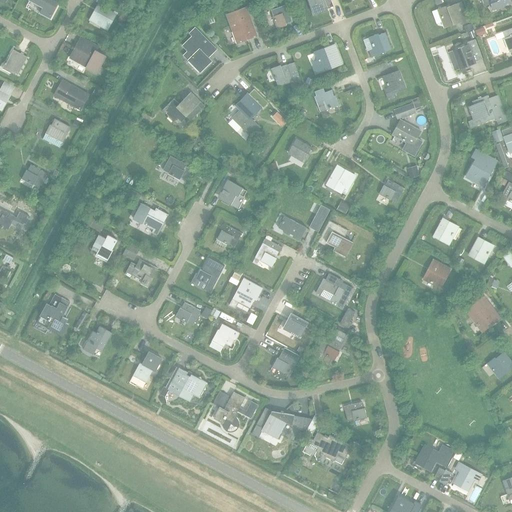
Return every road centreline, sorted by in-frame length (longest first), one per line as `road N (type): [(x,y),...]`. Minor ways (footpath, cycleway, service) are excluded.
road 1 (unclassified): [(305,511),(0,348)]
road 2 (residential): [(382,375),(369,311),(427,192)]
road 3 (residential): [(382,375),(287,395),(235,375)]
road 4 (residential): [(206,91),(238,61),(340,25)]
road 5 (residential): [(347,151),(368,116),(368,95),(340,25)]
road 6 (residential): [(146,328),(207,209)]
road 7 (residential): [(235,375),(298,258)]
